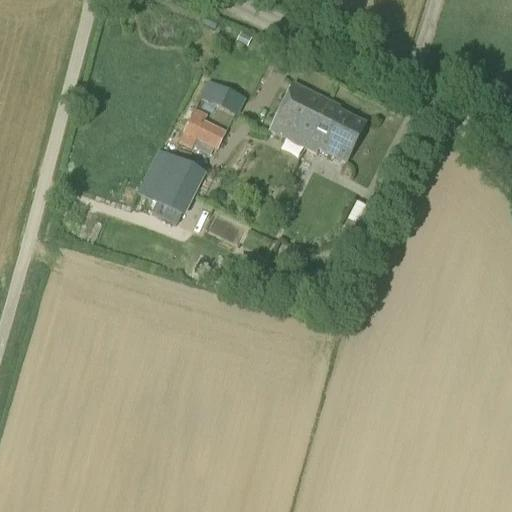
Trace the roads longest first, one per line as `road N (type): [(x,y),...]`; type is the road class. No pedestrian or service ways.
road 1 (unclassified): [(0,348),(97,0)]
road 2 (unclassified): [(511,167),(473,125),(227,0)]
